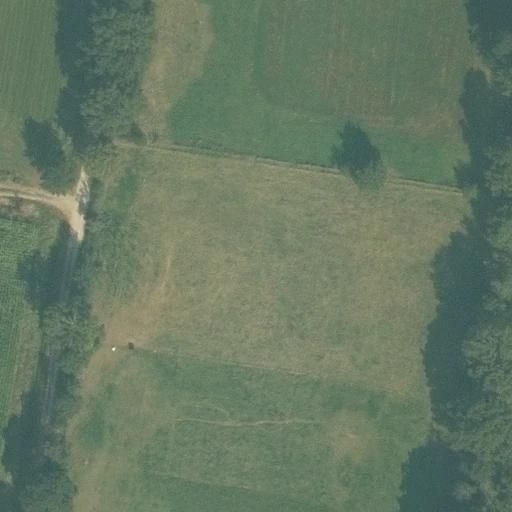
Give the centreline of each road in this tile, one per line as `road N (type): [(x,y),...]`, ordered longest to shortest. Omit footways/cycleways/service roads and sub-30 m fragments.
road 1 (track): [(31,511),(113,0)]
road 2 (track): [(484,511),(511,351)]
